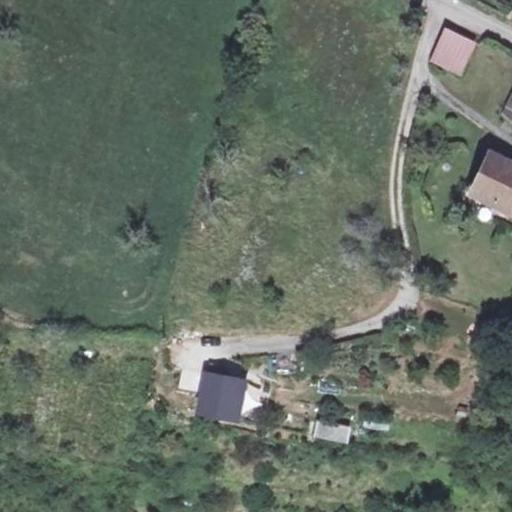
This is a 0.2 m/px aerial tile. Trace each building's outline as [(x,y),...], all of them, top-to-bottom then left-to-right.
[(479,47),(450,32),(438,57),(465,71),(479,47)] [(511,167),(492,157),(475,189),(511,209),(511,167)] [(301,349),(274,353),(275,370),(303,367),(301,349)] [(246,381),(214,375),(209,412),(241,418),(246,381)] [(316,420),(313,437),(349,443),(352,426),(316,420)]
